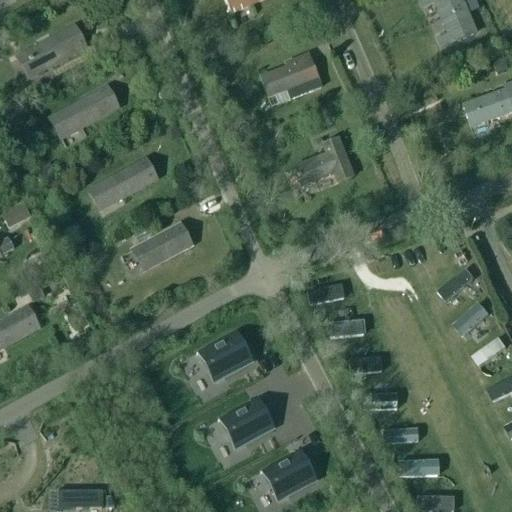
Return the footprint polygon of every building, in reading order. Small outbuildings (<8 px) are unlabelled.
[(222,0),(229,17),(266,0),(222,0)] [(442,20),(464,11),(459,0),(420,0),(418,1),(422,10),(435,5),(442,20)] [(474,0),(471,0),(462,4),(467,15),(479,10),(474,0)] [(464,11),(442,20),(448,36),(435,42),(439,51),(475,36),(464,11)] [(16,61),(27,81),(83,51),(73,31),(16,61)] [(284,67),(285,70),(259,80),(271,110),(306,96),(298,77),(314,71),(308,57),(284,67)] [(494,65),(492,66),(496,77),(507,73),(502,58),(492,62),(494,65)] [(511,88),(511,86),(502,89),(504,93),(462,108),(469,130),(511,115),(511,116),(511,88)] [(116,111),(105,92),(49,122),(60,142),(116,111)] [(319,147),(324,158),(293,170),(300,189),(331,177),(335,187),(353,180),(338,140),(319,147)] [(98,214),(154,184),(144,164),(87,194),(98,214)] [(50,166),(37,173),(43,185),(56,177),(50,166)] [(58,182),(45,189),(51,200),(64,193),(58,182)] [(20,210),(7,217),(13,228),(27,221),(28,221),(22,209),(20,210)] [(131,254),(142,274),(189,249),(179,229),(131,254)] [(0,244),(0,257),(11,251),(6,242),(0,244)] [(472,285),(463,274),(438,295),(448,306),(472,285)] [(340,286),(305,292),(308,308),(343,302),(340,286)] [(37,289),(27,295),(32,305),(43,300),(37,289)] [(487,316),(478,305),(453,326),(462,338),(487,316)] [(26,312),(0,325),(0,350),(36,331),(26,312)] [(365,325),(325,327),(325,344),(365,342),(365,325)] [(237,333),(197,354),(198,355),(199,354),(210,374),(221,369),(225,378),(250,365),(235,335),(237,334),(237,333)] [(507,353),(499,341),(471,360),(478,372),(507,353)] [(380,359),(340,361),(340,377),(380,375),(380,359)] [(511,397),(511,380),(487,394),(492,407),(511,397)] [(401,398),(361,400),(361,416),(401,414),(401,398)] [(259,400),(219,422),(220,423),(222,422),(233,442),(243,437),(248,446),(273,432),(257,403),(259,402),(259,400)] [(40,433),(47,447),(79,431),(72,418),(40,433)] [(418,432),(378,434),(379,450),(418,448),(418,432)] [(64,483),(99,466),(92,450),(56,467),(64,483)] [(301,453),(262,474),(262,475),(264,474),(275,494),(285,489),(290,498),(315,484),(299,455),(302,454),(301,453)] [(437,464),(397,466),(397,483),(437,481),(437,464)] [(0,492),(0,502),(3,510),(36,495),(29,480),(0,492)] [(55,511),(100,511),(100,495),(55,495),(55,511)] [(456,511),(456,499),(416,502),(416,511),(456,511)] [(112,500),(104,500),(104,511),(112,511),(112,500)]
